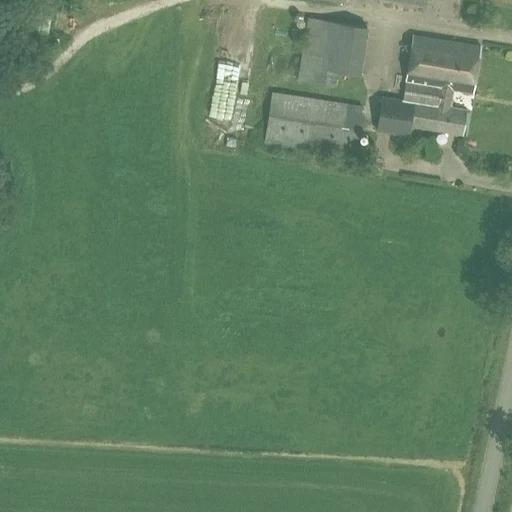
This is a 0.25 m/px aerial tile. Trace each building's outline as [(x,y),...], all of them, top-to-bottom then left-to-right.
[(27,0),(23,35),(47,39),(51,0),(27,0)] [(296,81),(334,88),(337,72),(360,75),(368,27),(307,18),(296,81)] [(376,132),(409,136),(411,126),(431,129),(462,134),(466,110),(449,107),(452,89),(473,92),(480,46),(413,35),(402,100),(382,97),(377,125),(376,132)] [(265,142),(356,155),(363,105),(271,93),(265,142)] [(217,124),(219,148),(243,146),(241,122),(217,124)]
